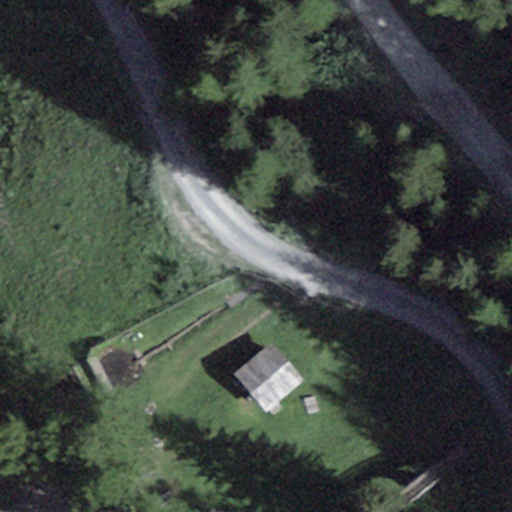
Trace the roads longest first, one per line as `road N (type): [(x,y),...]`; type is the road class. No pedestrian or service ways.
road 1 (track): [(511,421),(506,383),(411,298),(308,273),(194,174),(108,0)]
road 2 (track): [(511,154),(381,0)]
